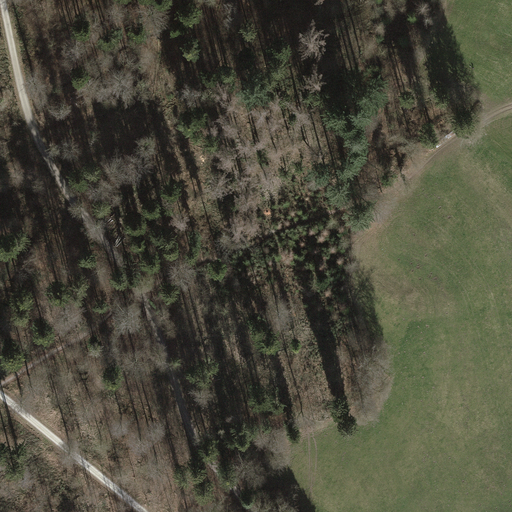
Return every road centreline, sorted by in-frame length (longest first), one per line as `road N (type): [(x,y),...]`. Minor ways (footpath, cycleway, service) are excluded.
road 1 (track): [(3,0),(38,137),(141,294),(195,438),(253,511)]
road 2 (track): [(0,394),(143,511)]
road 3 (track): [(397,186),(485,116),(511,107)]
